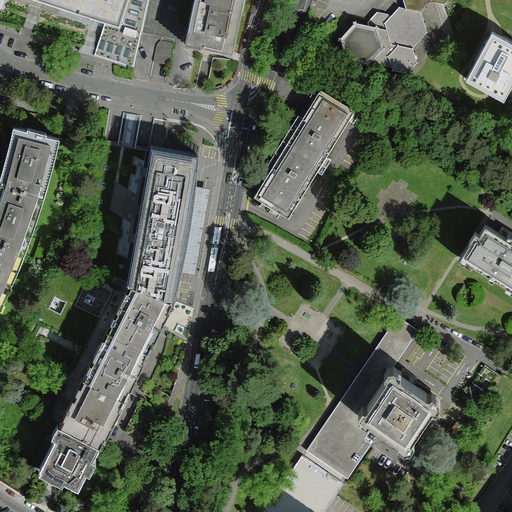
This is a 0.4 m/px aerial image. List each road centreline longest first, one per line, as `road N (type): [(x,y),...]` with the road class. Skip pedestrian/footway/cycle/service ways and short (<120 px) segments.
road 1 (primary): [(174,511),(249,114)]
road 2 (residential): [(249,114),(0,57)]
road 3 (primary): [(249,114),(298,0)]
